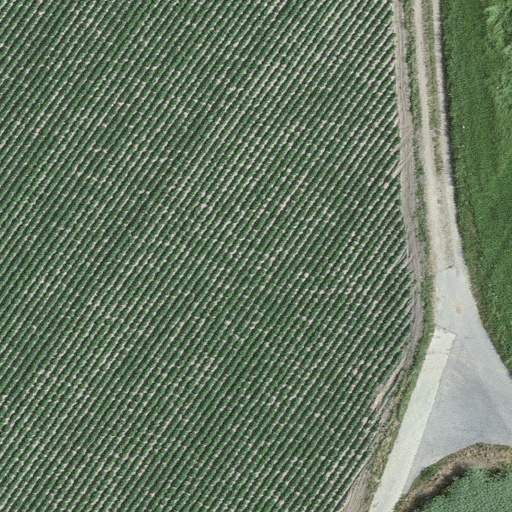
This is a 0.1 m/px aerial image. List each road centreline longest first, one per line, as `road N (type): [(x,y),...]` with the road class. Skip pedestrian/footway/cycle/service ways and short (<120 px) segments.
road 1 (track): [(464,364),(444,242),(431,0)]
road 2 (track): [(381,511),(464,364),(511,416)]
